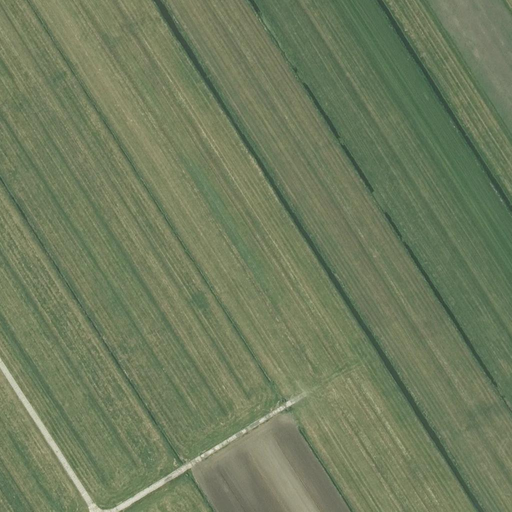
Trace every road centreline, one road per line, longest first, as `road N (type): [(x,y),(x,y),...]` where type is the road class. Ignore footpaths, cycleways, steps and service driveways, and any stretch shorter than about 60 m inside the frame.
road 1 (track): [(110,511),(301,396)]
road 2 (track): [(95,511),(0,363)]
